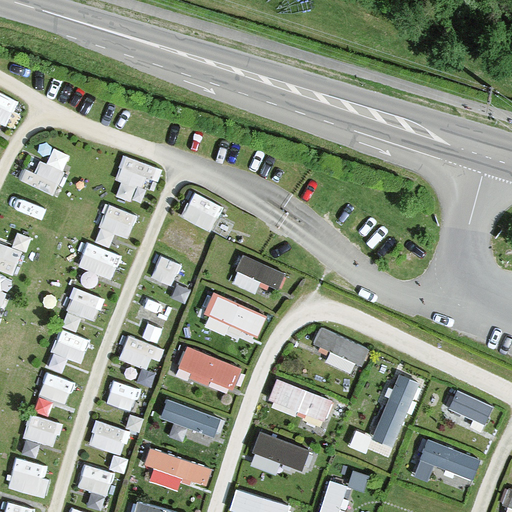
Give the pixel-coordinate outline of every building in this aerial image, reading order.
[(0,113),(6,118),(19,96),(0,84),(0,113)] [(54,187),(72,149),(49,139),(31,177),(54,187)] [(125,177),(150,182),(155,157),(130,152),(125,177)] [(183,210),(211,225),(225,200),(196,185),(183,210)] [(98,229),(129,237),(136,206),(106,198),(98,229)] [(88,235),(79,260),(112,272),(121,247),(88,235)] [(0,263),(15,268),(23,243),(0,236),(0,263)] [(162,252),(156,271),(173,277),(180,257),(162,252)] [(295,276),(243,253),(233,271),(286,295),(295,276)] [(68,306),(98,313),(104,289),(74,281),(68,306)] [(268,319),(217,296),(207,314),(259,338),(268,319)] [(54,347),(81,356),(89,331),(62,323),(54,347)] [(120,353),(151,364),(160,340),(129,328),(120,353)] [(371,354),(319,331),(309,349),(362,373),(371,354)] [(243,372),(191,348),(181,367),(234,391),(243,372)] [(50,366),(41,388),(65,397),(74,375),(50,366)] [(421,381),(400,370),(374,434),(394,444),(421,381)] [(115,373),(107,398),(134,407),(142,382),(115,373)] [(332,402),(281,379),(271,397),(323,421),(332,402)] [(501,415),(449,391),(439,410),(492,434),(501,415)] [(224,420),(171,400),(162,419),(216,439),(224,420)] [(24,432),(55,439),(61,415),(30,408),(24,432)] [(88,437),(120,449),(130,425),(97,412),(88,437)] [(314,453),(260,432),(252,453),(307,473),(314,453)] [(481,463),(429,439),(419,458),(472,481),(481,463)] [(208,469),(155,450),(147,469),(201,489),(208,469)] [(2,451),(0,466),(0,480),(44,487),(48,456),(2,451)] [(83,459),(79,483),(109,487),(113,463),(83,459)] [(316,511),(340,511),(348,482),(327,475),(316,511)] [(511,489),(503,505),(511,509),(511,489)] [(293,511),(294,510),(240,493),(232,511),(293,511)] [(27,511),(30,500),(7,495),(2,511),(27,511)]
